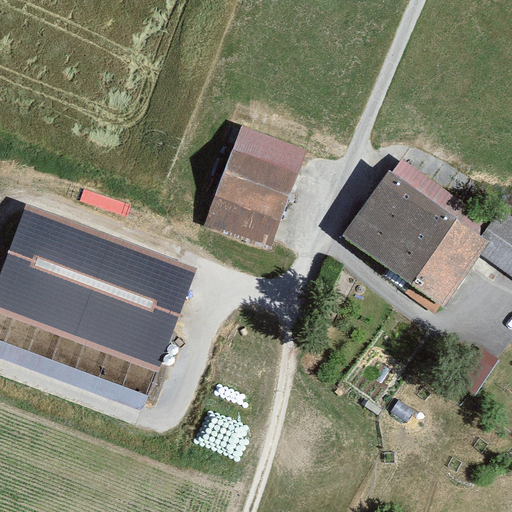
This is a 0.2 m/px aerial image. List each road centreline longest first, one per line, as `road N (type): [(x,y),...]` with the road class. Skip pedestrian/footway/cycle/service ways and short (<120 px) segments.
road 1 (residential): [(420,0),(296,322)]
road 2 (track): [(296,322),(280,414),(247,511)]
